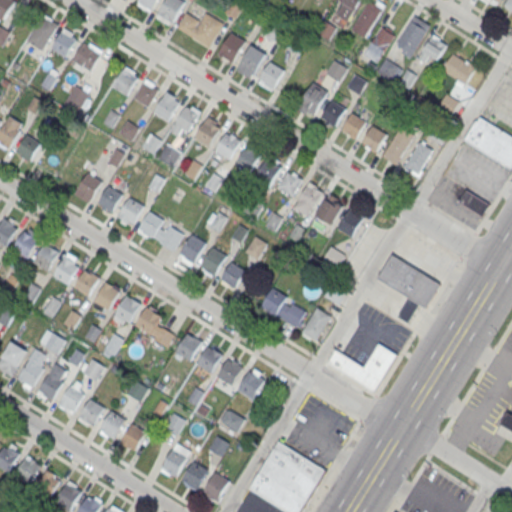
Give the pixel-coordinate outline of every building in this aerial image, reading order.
[(15,0),(6,17),(0,13),(0,0),(15,0)] [(157,0),(153,8),(139,0),(157,0)] [(174,21),(159,12),(166,0),(184,0),(186,1),(174,21)] [(233,0),(226,12),(236,19),(243,6),(233,0)] [(340,0),(333,11),(349,21),(362,0),(340,0)] [(351,28),(368,0),(370,0),(383,9),(365,37),(351,28)] [(511,0),(507,0),(503,6),(511,11),(511,0)] [(177,27),(187,12),(201,21),(207,10),(225,21),(209,46),(177,27)] [(26,40),(42,15),(58,25),(43,50),(26,40)] [(397,44),(415,16),(429,25),(411,53),(397,44)] [(325,19),(317,32),(330,40),(338,27),(325,19)] [(274,22),(266,35),(279,43),(287,30),(274,22)] [(0,25),(0,44),(2,46),(10,32),(0,25)] [(382,26),(365,54),(378,62),(395,35),(382,26)] [(66,57),(52,48),(63,28),(78,37),(66,57)] [(234,60),(219,51),(231,32),(246,41),(234,60)] [(295,34),(287,47),(300,55),(308,42),(295,34)] [(437,62),(449,42),(434,34),(422,53),(437,62)] [(91,71),(73,59),(84,42),(102,53),(91,71)] [(236,69),(251,44),(267,54),(252,79),(236,69)] [(464,86),(478,67),(456,51),(442,70),(464,86)] [(386,58),(378,71),(391,79),(399,66),(386,58)] [(335,60),(327,73),(340,81),(348,68),(335,60)] [(273,89),(259,80),(270,61),(285,70),(273,89)] [(128,95),(113,86),(125,67),(140,76),(128,95)] [(50,89),(58,77),(49,72),(41,84),(50,89)] [(355,73),(347,86),(360,94),(368,81),(355,73)] [(7,87),(11,81),(5,78),(2,84),(7,87)] [(149,106),(134,97),(146,78),(160,87),(149,106)] [(76,85),(67,98),(80,107),(89,93),(76,85)] [(315,113),(300,104),(311,85),(326,94),(315,113)] [(169,120),(154,111),(166,91),(181,100),(169,120)] [(321,116),(331,100),(346,108),(335,125),(321,116)] [(189,132),(174,123),(186,103),(201,112),(189,132)] [(342,129),(352,112),(366,121),(356,138),(342,129)] [(0,131),(0,142),(10,148),(24,122),(9,114),(0,131)] [(511,135),(493,124),(481,116),(478,120),(476,119),(465,139),(511,168),(511,135)] [(210,145),(195,136),(207,117),(222,126),(210,145)] [(127,119),(118,132),(132,140),(140,127),(127,119)] [(363,141),(373,125),(387,134),(377,150),(363,141)] [(382,155),(401,126),(415,134),(396,163),(382,155)] [(230,159),(215,150),(227,131),(242,140),(230,159)] [(31,161),(42,142),(27,133),(16,152),(31,161)] [(405,164),(419,141),(433,149),(419,172),(405,164)] [(182,152),(167,143),(158,158),(174,167),(182,152)] [(250,172),(235,163),(247,144),(262,153),(250,172)] [(270,185),(255,176),(267,157),(282,166),(270,185)] [(60,177),(64,183),(73,176),(69,170),(60,177)] [(278,187),(288,170),(302,179),(292,195),(278,187)] [(91,200),(76,191),(88,172),(102,181),(91,200)] [(112,212),(97,204),(109,184),(124,193),(112,212)] [(293,206),(307,184),(321,193),(308,215),(293,206)] [(466,189),(459,200),(483,215),(490,204),(466,189)] [(133,225),(118,216),(130,196),(144,205),(133,225)] [(318,214),(328,197),(342,206),(332,223),(318,214)] [(206,223),(219,231),(228,216),(216,208),(206,223)] [(152,239),(137,229),(149,210),(164,220),(159,228),(167,232),(171,226),(184,234),(175,250),(154,237),(152,239)] [(338,226),(348,210),(363,219),(352,235),(338,226)] [(7,245),(0,240),(0,223),(4,217),(19,226),(7,245)] [(28,257),(13,248),(25,229),(40,238),(28,257)] [(195,262),(180,253),(192,234),(207,243),(195,262)] [(255,235),(246,251),(259,259),(269,243),(255,235)] [(49,270),(34,261),(45,242),(60,251),(49,270)] [(216,275),(201,266),(212,246),(227,255),(216,275)] [(332,246),(324,260),(337,268),(345,254),(332,246)] [(421,304),(410,297),(377,277),(392,253),(441,283),(426,307),(421,304)] [(69,284),(54,275),(65,256),(80,265),(69,284)] [(236,287),(221,278),(233,259),(248,268),(236,287)] [(89,295),(74,286),(86,267),(101,276),(89,295)] [(109,309),(94,300),(106,281),(121,290),(109,309)] [(333,282),(325,295),(338,303),(347,290),(333,282)] [(32,283),(42,289),(33,303),(23,297),(32,283)] [(296,327),(262,306),(273,287),(288,296),(284,301),(291,305),(293,302),(306,311),(296,327)] [(130,322),(115,313),(127,294),(142,303),(130,322)] [(53,297),(62,302),(52,317),(44,312),(53,297)] [(421,304),(409,323),(398,316),(410,297),(421,304)] [(0,301),(17,312),(8,327),(0,322),(0,301)] [(151,333),(136,324),(148,305),(162,314),(151,333)] [(317,340),(302,331),(317,306),(332,315),(317,340)] [(73,309),(82,315),(73,330),(64,324),(73,309)] [(93,323),(103,329),(95,342),(85,336),(93,323)] [(54,332),(67,340),(59,354),(45,346),(54,332)] [(192,360),(177,351),(189,332),(203,341),(192,360)] [(114,333),(124,339),(115,354),(105,348),(114,333)] [(13,375),(0,366),(0,360),(12,340),(28,350),(13,375)] [(213,372),(198,363),(209,343),(224,352),(213,372)] [(328,361),(373,390),(376,389),(398,353),(380,343),(365,366),(335,349),(328,361)] [(33,387),(18,378),(36,348),(47,355),(41,365),(45,367),(33,387)] [(77,348),(86,353),(78,366),(69,361),(77,348)] [(233,384),(218,375),(229,356),(244,365),(233,384)] [(93,358),(106,366),(97,381),(84,373),(93,358)] [(52,400),(38,391),(55,363),(67,370),(61,379),(64,381),(52,400)] [(253,398),(238,389),(249,370),(264,379),(253,398)] [(137,379),(150,387),(142,402),(128,393),(137,379)] [(74,413),(59,404),(70,385),(85,394),(74,413)] [(94,426),(79,417),(91,398),(105,407),(94,426)] [(115,438),(100,429),(111,410),(126,419),(115,438)] [(231,410),(245,419),(238,431),(223,422),(231,410)] [(511,438),(499,430),(504,423),(502,422),(508,411),(511,413),(511,438)] [(174,412),(187,420),(179,435),(165,427),(174,412)] [(136,450),(121,441),(132,422),(147,431),(136,450)] [(279,440),(326,469),(299,511),(290,511),(249,487),(279,440)] [(9,472),(0,466),(0,452),(5,443),(20,452),(9,472)] [(176,476),(161,468),(173,448),(188,457),(176,476)] [(30,484),(15,475),(27,456),(42,465),(30,484)] [(197,489),(182,480),(194,461),(208,470),(197,489)] [(49,497),(34,488),(46,469),(61,478),(49,497)] [(218,500),(203,491),(215,472),(230,481),(218,500)] [(70,510),(55,501),(67,482),(82,491),(70,510)] [(97,511),(76,511),(87,496),(102,505),(97,511)] [(105,511),(124,511),(111,503),(105,511)]
